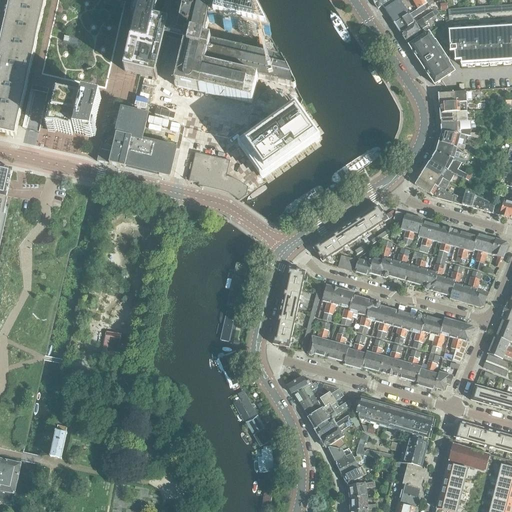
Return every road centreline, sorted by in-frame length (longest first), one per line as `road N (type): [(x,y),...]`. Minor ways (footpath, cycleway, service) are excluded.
road 1 (tertiary): [(290,248),(230,208),(58,165)]
road 2 (residential): [(290,248),(322,275),(487,322)]
road 3 (tertiary): [(390,177),(417,147),(425,118),(355,0)]
road 4 (residential): [(454,409),(259,359)]
road 5 (tertiary): [(296,511),(300,441),(259,359)]
road 6 (residential): [(390,177),(415,205),(511,231)]
road 7 (tertiary): [(290,248),(390,177)]
